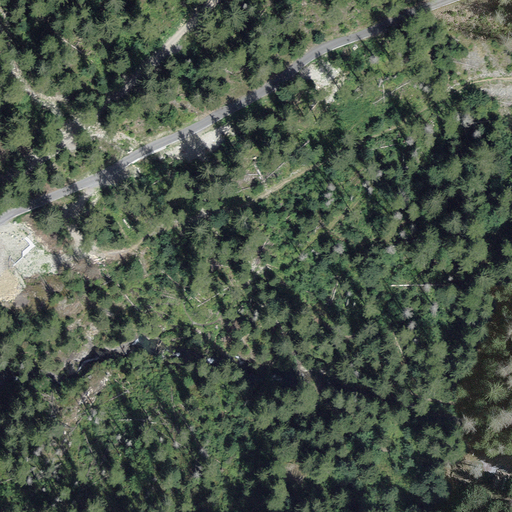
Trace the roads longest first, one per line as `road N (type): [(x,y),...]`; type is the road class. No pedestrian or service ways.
road 1 (unclassified): [(453,0),(324,47),(265,90),(0,220)]
road 2 (track): [(0,196),(114,108),(214,0)]
